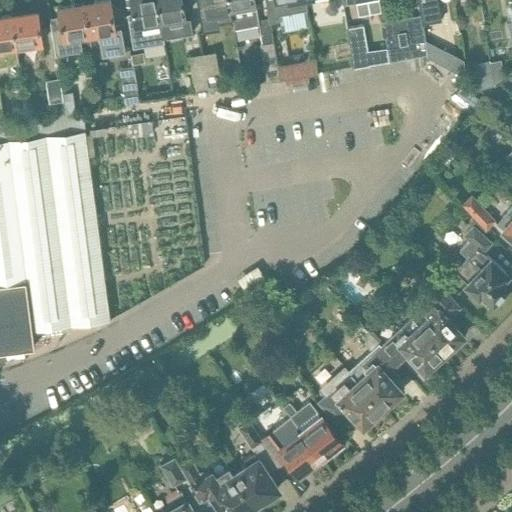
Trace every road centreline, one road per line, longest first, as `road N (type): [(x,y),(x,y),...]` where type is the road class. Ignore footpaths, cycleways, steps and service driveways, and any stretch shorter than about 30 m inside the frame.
road 1 (residential): [(511,334),(411,431),(308,511)]
road 2 (tertiary): [(387,511),(511,401)]
